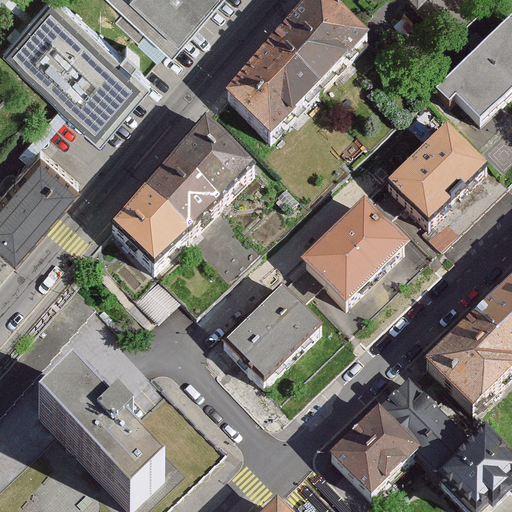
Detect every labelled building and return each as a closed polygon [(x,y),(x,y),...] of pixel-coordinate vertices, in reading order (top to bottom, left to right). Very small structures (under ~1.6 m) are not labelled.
[(76,115),(114,149),(166,90),(65,0),(64,0),(12,58),(76,115)] [(107,0),(174,58),(225,0),(107,0)] [(372,44),(323,0),(315,0),(270,50),(322,98),(372,44)] [(479,127),(511,94),(511,22),(509,19),(434,93),(450,109),(456,103),(479,127)] [(322,98),(270,50),(226,98),(278,146),(322,98)] [(0,134),(15,119),(0,105),(0,134)] [(82,184),(114,149),(76,115),(44,150),(82,184)] [(390,188),(434,232),(492,175),(447,130),(390,188)] [(170,173),(218,216),(253,177),(205,134),(170,173)] [(74,193),(36,159),(0,199),(0,237),(19,254),(74,193)] [(170,173),(141,205),(189,248),(218,216),(170,173)] [(305,264),(353,312),(414,253),(366,204),(305,264)] [(189,248),(141,205),(114,235),(163,278),(189,248)] [(511,290),(498,304),(498,303),(493,309),(487,314),(488,314),(476,326),(511,363),(511,290)] [(283,291),(226,347),(266,388),(323,332),(283,291)] [(76,294),(0,380),(0,419),(96,311),(76,294)] [(511,381),(511,363),(476,326),(474,327),(474,326),(443,355),(426,372),(473,420),(511,381)] [(73,388),(39,420),(125,511),(134,511),(164,484),(160,479),(121,438),(73,388)] [(473,457),(409,389),(392,405),(376,420),(416,462),(441,488),(473,457)] [(121,438),(160,479),(169,470),(183,485),(216,454),(163,398),(121,438)] [(416,462),(376,420),(369,427),(331,463),(371,505),(416,462)] [(490,432),(479,421),(473,427),(483,438),(490,432)] [(511,473),(485,446),(473,457),(441,488),(440,489),(461,511),(490,511),(511,491),(511,473)]
